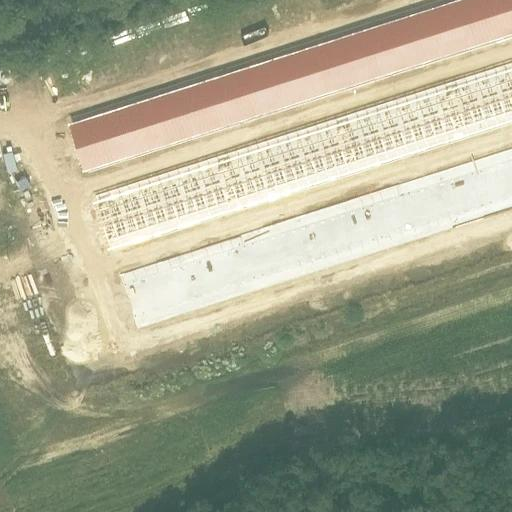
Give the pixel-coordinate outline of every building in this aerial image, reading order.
[(511,0),(454,0),(71,123),(85,168),(511,31),(511,0)] [(511,66),(96,199),(110,246),(511,117),(511,66)] [(0,152),(0,226),(23,219),(0,152)] [(511,152),(119,277),(137,323),(511,203),(511,152)] [(84,387),(70,397),(60,410),(57,423),(57,446),(67,466),(82,478),(97,483),(117,483),(131,479),(148,465),(157,449),(157,424),(149,404),(132,389),(107,383),(84,387)]
